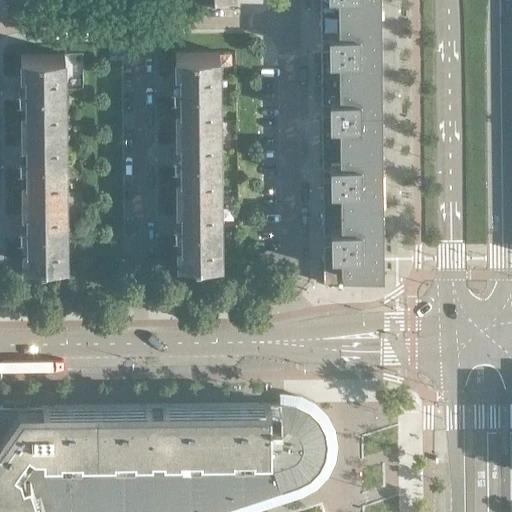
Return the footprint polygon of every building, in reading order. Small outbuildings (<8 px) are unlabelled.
[(381,270),(378,48),(377,0),(319,0),(320,37),(328,38),(328,46),(320,48),(321,102),(329,103),(329,111),(321,113),(322,167),(330,168),(330,176),(322,178),(322,232),(331,233),(331,241),(322,243),(323,282),(361,282),(360,270),(381,270)] [(219,120),(218,51),(175,51),(175,68),(179,68),(179,83),(180,104),(175,104),(175,121),(219,120)] [(64,122),(64,52),(20,53),(20,70),(25,70),(25,106),(21,106),(21,123),(64,122)] [(220,190),(219,155),(219,120),(175,121),(175,137),(180,137),(180,158),(180,173),(176,173),(176,190),(220,190)] [(65,191),(65,157),(64,122),(21,123),(21,139),(26,139),(26,175),(21,175),(22,192),(65,191)] [(220,259),(220,224),(220,190),(176,190),(176,207),(181,207),(181,222),(181,242),(176,243),(177,260),(220,259)] [(66,261),(66,226),(65,191),(22,192),(22,209),(26,208),(27,244),(22,244),(22,261),(66,261)] [(194,281),(194,272),(181,272),(181,281),(194,281)] [(200,473),(200,457),(226,457),(266,456),(266,445),(265,402),(42,405),(43,475),(95,474),(95,511),(161,511),(161,473),(200,473)] [(324,431),(318,419),(309,410),(297,404),(283,402),(265,402),(266,445),(326,444),(324,431)] [(43,475),(42,405),(0,405),(0,507),(43,494),(43,475)] [(309,479),(319,469),(325,457),(326,444),(266,445),(266,456),(266,495),(298,485),(309,479)] [(266,495),(266,456),(226,457),(226,508),(266,495)] [(215,511),(226,508),(226,457),(200,457),(200,473),(200,511),(215,511)] [(200,511),(200,473),(161,473),(161,511),(200,511)] [(95,511),(95,474),(43,475),(43,494),(0,507),(0,511),(95,511)]
